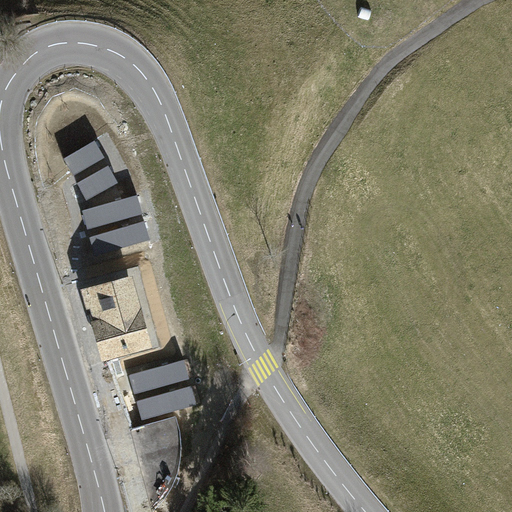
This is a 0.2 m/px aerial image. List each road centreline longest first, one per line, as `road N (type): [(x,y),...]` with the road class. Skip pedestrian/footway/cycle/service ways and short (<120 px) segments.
road 1 (secondary): [(0,118),(19,67),(50,46),(90,43),(138,70),(163,108),(262,366),(366,511)]
road 2 (track): [(262,366),(279,341),(295,229),(328,144),(390,61),(478,0)]
road 3 (secondary): [(104,511),(0,133)]
